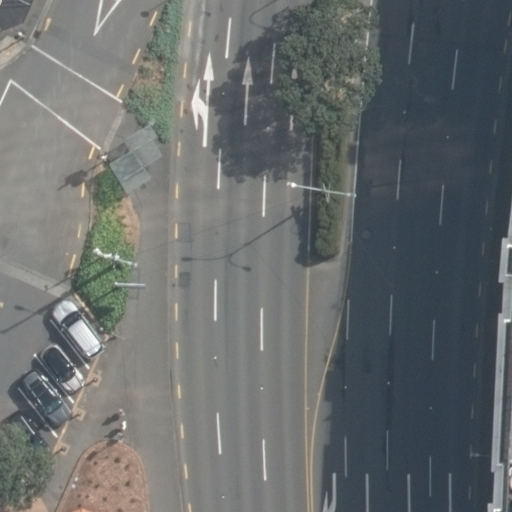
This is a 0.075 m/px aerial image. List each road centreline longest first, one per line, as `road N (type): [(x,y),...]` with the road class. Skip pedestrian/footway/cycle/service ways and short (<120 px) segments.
road 1 (primary): [(458,0),(418,377),(414,511)]
road 2 (primary): [(253,511),(249,162),(261,0)]
road 3 (secondary): [(38,201),(122,0)]
